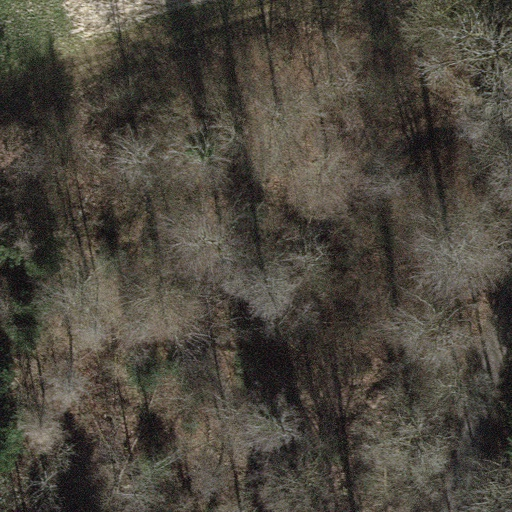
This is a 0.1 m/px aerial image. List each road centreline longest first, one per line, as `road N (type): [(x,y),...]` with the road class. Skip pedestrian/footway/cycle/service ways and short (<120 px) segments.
road 1 (track): [(0,100),(309,0)]
road 2 (track): [(457,511),(511,275)]
